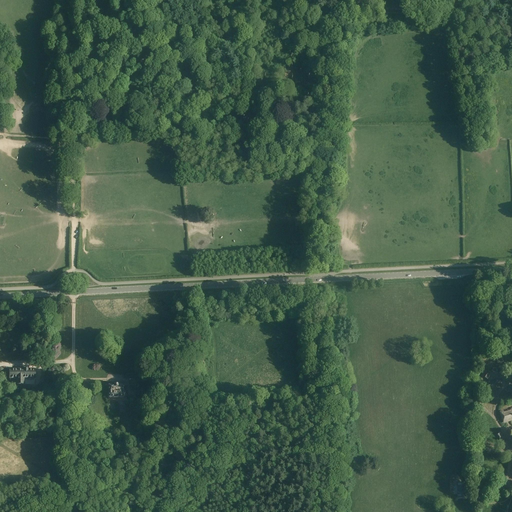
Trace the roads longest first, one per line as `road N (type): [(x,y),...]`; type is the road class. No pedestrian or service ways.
road 1 (tertiary): [(511,270),(0,295)]
road 2 (track): [(72,140),(72,360)]
road 3 (track): [(72,0),(72,123)]
